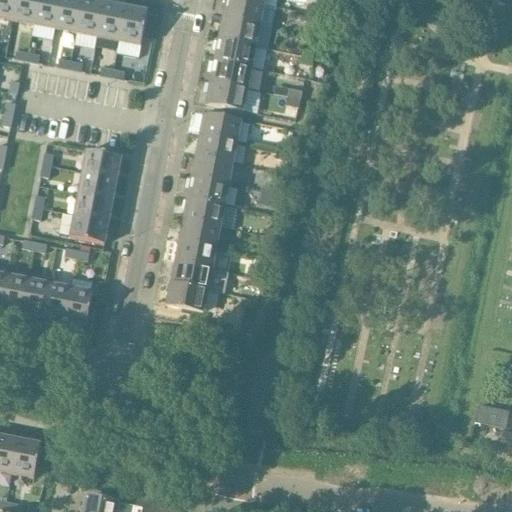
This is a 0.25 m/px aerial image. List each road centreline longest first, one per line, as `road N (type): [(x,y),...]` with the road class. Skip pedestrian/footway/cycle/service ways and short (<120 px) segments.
road 1 (residential): [(105,395),(187,0)]
road 2 (residential): [(459,511),(206,474)]
road 3 (tertiary): [(206,474),(156,418),(105,395)]
